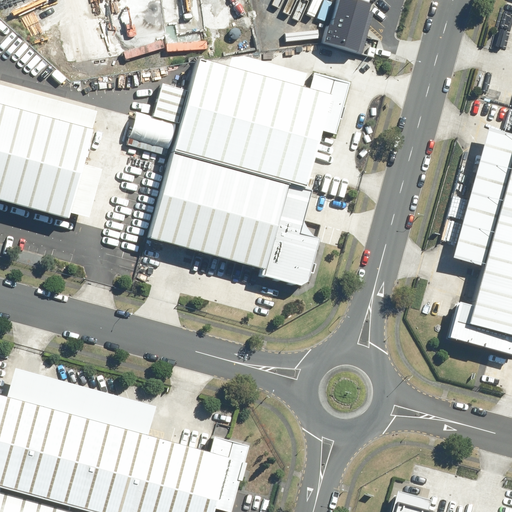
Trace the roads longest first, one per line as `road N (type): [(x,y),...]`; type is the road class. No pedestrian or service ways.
road 1 (unclassified): [(358,340),(449,0)]
road 2 (unknown): [(103,323),(97,222),(115,130),(109,111),(0,71)]
road 3 (unclassified): [(299,375),(0,296)]
road 4 (unclassified): [(511,437),(389,405)]
